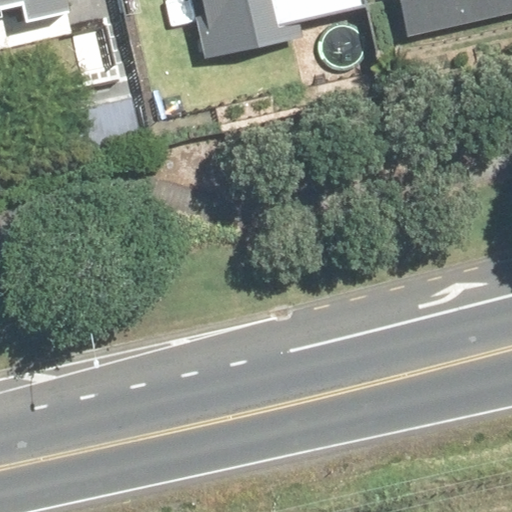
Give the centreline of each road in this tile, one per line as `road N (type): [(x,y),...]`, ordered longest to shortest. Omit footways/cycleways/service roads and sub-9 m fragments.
road 1 (tertiary): [(0,442),(511,285)]
road 2 (primary): [(0,472),(511,351)]
